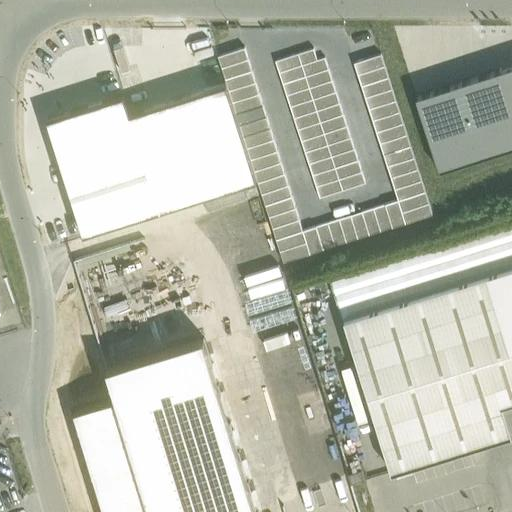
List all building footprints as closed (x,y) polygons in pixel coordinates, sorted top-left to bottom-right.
[(218,54),(221,66),(248,57),(244,46),(218,54)] [(299,52),(302,63),(318,58),(314,47),(299,52)] [(279,70),(302,63),(299,52),(276,59),(279,70)] [(358,73),(385,64),(381,53),(354,61),(358,73)] [(325,56),(318,58),(302,63),(306,75),(329,67),(325,56)] [(248,57),(221,66),(225,77),(252,69),(248,57)] [(279,70),(283,82),(306,75),(302,63),(279,70)] [(511,146),(511,63),(416,94),(440,170),(511,146)] [(385,64),(358,73),(362,84),(388,76),(385,64)] [(306,75),(310,86),(333,79),(329,67),(306,75)] [(252,69),(225,77),(229,89),(255,80),(252,69)] [(306,75),(283,82),(287,93),(310,86),(306,75)] [(388,76),(362,84),(365,96),(392,87),(388,76)] [(336,90),(333,79),(310,86),(313,98),(336,90)] [(259,92),(255,80),(229,89),(232,100),(259,92)] [(47,119),(85,236),(258,181),(226,83),(132,113),(126,94),(47,119)] [(290,105),(313,98),(310,86),(287,93),(290,105)] [(365,96),(369,107),(395,99),(392,87),(365,96)] [(340,102),(336,90),(313,98),(317,109),(340,102)] [(236,112),(263,103),(259,92),(232,100),(236,112)] [(290,105),(294,116),(317,109),(313,98),(290,105)] [(369,107),(372,118),(399,110),(395,99),(369,107)] [(340,102),(317,109),(321,120),(343,113),(340,102)] [(236,112),(240,123),(266,115),(263,103),(236,112)] [(321,120),(317,109),(294,116),(298,128),(321,120)] [(372,118),(376,130),(403,121),(399,110),(372,118)] [(324,132),(347,124),(343,113),(321,120),(324,132)] [(270,126),(266,115),(240,123),(243,134),(270,126)] [(321,120),(298,128),(301,139),(324,132),(321,120)] [(380,141),(406,133),(403,121),(376,130),(380,141)] [(328,143),(351,136),(347,124),(324,132),(328,143)] [(243,134),(247,146),(273,137),(270,126),(243,134)] [(301,139),(305,151),(328,143),(324,132),(301,139)] [(380,141),(383,153),(410,144),(406,133),(380,141)] [(331,155),(354,147),(351,136),(328,143),(331,155)] [(250,157),(277,149),(273,137),(247,146),(250,157)] [(305,151),(309,162),(331,155),(328,143),(305,151)] [(410,144),(383,153),(387,164),(414,156),(410,144)] [(335,166),(358,159),(354,147),(331,155),(335,166)] [(281,160),(277,149),(250,157),(254,169),(281,160)] [(335,166),(331,155),(309,162),(312,173),(335,166)] [(414,156),(387,164),(391,176),(417,167),(414,156)] [(339,178),(362,170),(358,159),(335,166),(339,178)] [(258,180),(284,172),(281,160),(254,169),(258,180)] [(335,166),(312,173),(316,185),(339,178),(335,166)] [(394,187),(421,179),(417,167),(391,176),(394,187)] [(339,178),(342,189),(365,182),(362,170),(339,178)] [(261,192),(288,183),(284,172),(258,180),(261,192)] [(319,196),(342,189),(339,178),(316,185),(319,196)] [(402,210),(428,202),(421,179),(394,187),(398,199),(402,210)] [(261,192),(265,203),(292,195),(288,183),(261,192)] [(269,214),(295,206),(292,195),(265,203),(269,214)] [(385,203),(392,226),(432,213),(428,202),(402,210),(398,199),(385,203)] [(385,203),(373,206),(380,229),(392,226),(385,203)] [(299,217),(295,206),(269,214),(272,226),(299,217)] [(362,210),(369,233),(380,229),(373,206),(362,210)] [(362,210),(350,214),(358,237),(369,233),(362,210)] [(339,217),(346,240),(358,237),(350,214),(339,217)] [(306,240),(303,229),(299,217),(272,226),(280,249),(306,240)] [(339,217),(327,221),(335,244),(346,240),(339,217)] [(323,248),(335,244),(327,221),(316,225),(323,248)] [(511,224),(452,242),(464,280),(434,289),(426,264),(337,291),(345,316),(393,470),(511,433),(511,435),(511,224)] [(323,248),(316,225),(303,229),(306,240),(280,249),(283,260),(323,248)] [(258,511),(175,240),(77,270),(115,393),(73,406),(105,511),(258,511)] [(349,473),(352,483),(366,478),(363,469),(349,473)]
